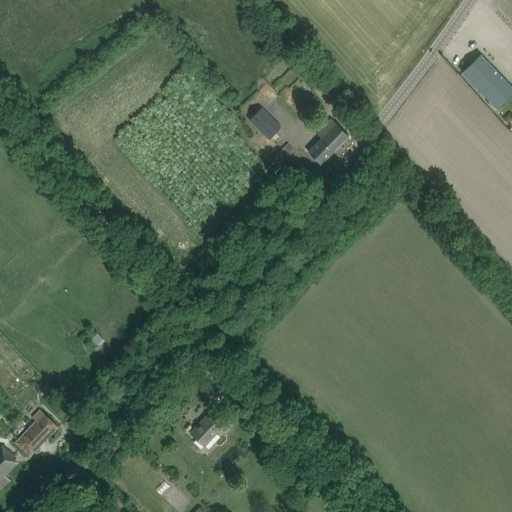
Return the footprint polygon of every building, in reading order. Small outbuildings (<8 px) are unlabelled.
[(511,95),(511,86),(481,54),(462,72),(498,109),(511,95)] [(261,107),(249,120),(269,140),(282,127),(261,107)] [(321,164),(349,136),(331,117),(316,133),(322,138),(308,152),(321,164)] [(284,158),(291,150),(293,149),(287,143),(279,151),(278,152),(284,158)] [(105,340),(98,333),(89,342),(96,349),(105,340)] [(47,391),(49,389),(50,388),(46,383),(43,386),(38,391),(43,396),(47,392),(47,391)] [(191,432),(198,439),(205,446),(227,422),(214,409),(191,432)] [(51,419),(44,413),(40,410),(33,418),(36,421),(17,442),(23,448),(31,455),(58,426),(51,419)] [(83,436),(90,428),(92,426),(75,412),(74,413),(67,421),(83,436)] [(272,444),(261,430),(254,436),(265,450),(272,444)] [(0,448),(0,489),(10,480),(5,475),(16,465),(11,460),(15,455),(3,445),(0,448)]
